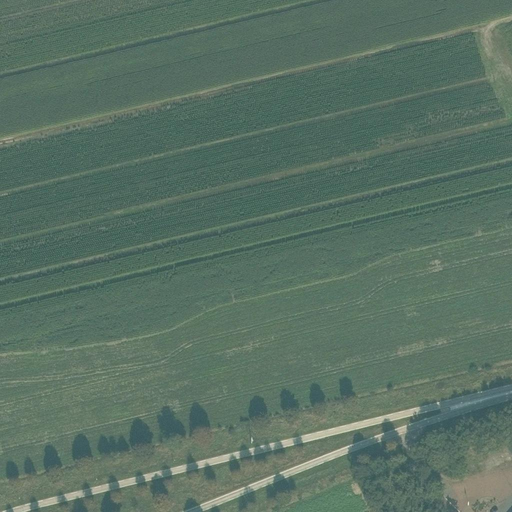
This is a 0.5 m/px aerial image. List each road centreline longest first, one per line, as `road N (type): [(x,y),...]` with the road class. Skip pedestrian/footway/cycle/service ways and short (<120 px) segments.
road 1 (primary): [(471,402),(20,511)]
road 2 (primary): [(189,511),(395,431)]
